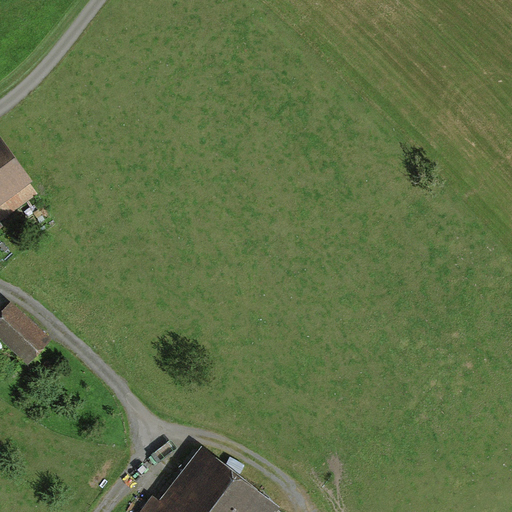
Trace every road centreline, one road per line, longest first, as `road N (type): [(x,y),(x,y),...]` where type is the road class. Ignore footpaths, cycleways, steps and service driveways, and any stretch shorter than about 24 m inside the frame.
road 1 (track): [(96,511),(154,444),(145,412),(37,309),(0,288)]
road 2 (unclassified): [(96,0),(60,51),(0,107)]
